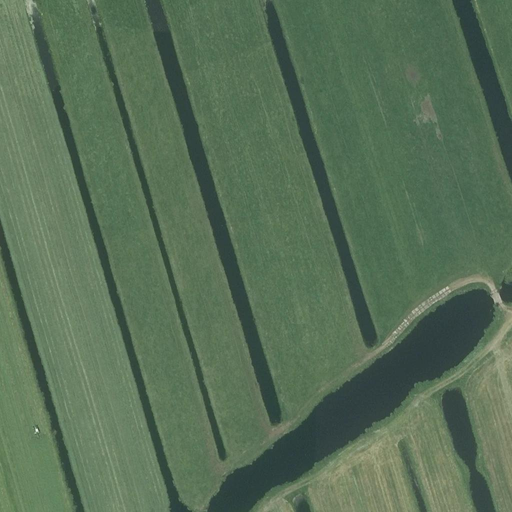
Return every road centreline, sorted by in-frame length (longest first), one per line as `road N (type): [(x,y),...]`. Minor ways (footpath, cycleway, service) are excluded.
road 1 (track): [(201,511),(45,0)]
road 2 (track): [(509,322),(452,227),(381,0)]
road 3 (track): [(263,511),(458,379),(511,321)]
